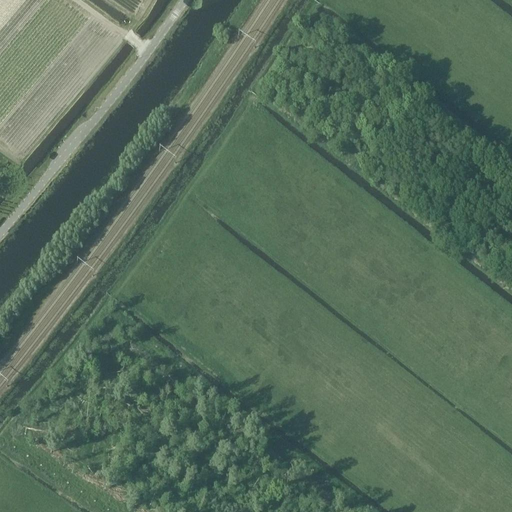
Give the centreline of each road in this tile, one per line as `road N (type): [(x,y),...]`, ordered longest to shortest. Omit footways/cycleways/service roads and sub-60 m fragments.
road 1 (unclassified): [(0,234),(184,0)]
road 2 (track): [(148,0),(32,143)]
